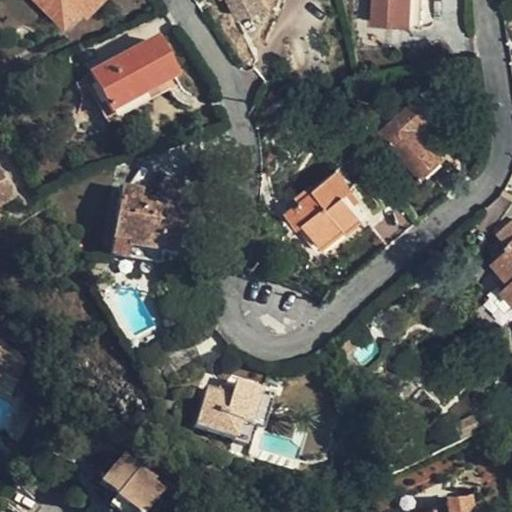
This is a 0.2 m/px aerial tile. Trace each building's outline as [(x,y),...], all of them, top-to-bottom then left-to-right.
[(42,0),(67,24),(83,7),(90,0),(42,0)] [(105,0),(90,0),(83,7),(90,15),(105,0)] [(229,0),(239,16),(267,2),(265,0),(229,0)] [(372,0),(371,24),(409,27),(410,0),(372,0)] [(175,79),(154,41),(88,77),(109,115),(175,79)] [(437,110),(421,93),(379,132),(423,178),(444,158),(417,128),(437,110)] [(364,216),(353,204),(345,193),(350,189),(352,188),(336,168),(314,186),(315,189),(285,212),(298,228),(305,222),(317,238),(340,220),(347,229),(364,216)] [(0,179),(0,206),(12,200),(0,179)] [(358,199),(350,189),(345,193),(353,204),(358,199)] [(123,250),(159,256),(174,259),(181,218),(150,212),(137,210),(138,202),(140,194),(118,191),(109,244),(110,245),(124,246),(123,250)] [(151,205),(138,202),(137,210),(150,212),(151,205)] [(317,253),(347,229),(340,220),(317,238),(305,222),(298,228),(317,253)] [(493,260),(511,281),(511,236),(507,241),(510,244),(493,260)] [(157,268),(159,256),(123,250),(124,246),(110,245),(108,260),(157,268)] [(511,298),(511,281),(502,288),(511,298)] [(355,333),(343,344),(351,354),(363,343),(355,333)] [(199,365),(191,342),(165,359),(177,379),(199,365)] [(0,376),(18,384),(25,364),(0,353),(0,376)] [(229,398),(204,389),(191,430),(233,444),(239,424),(250,428),(261,393),(233,385),(229,398)] [(273,397),(261,393),(250,428),(262,431),(273,397)] [(460,418),(451,422),(454,431),(464,426),(460,418)] [(108,509),(111,511),(147,511),(162,494),(152,485),(154,480),(122,455),(98,484),(115,498),(108,509)] [(391,461),(378,467),(382,478),(396,470),(391,461)] [(362,467),(352,471),(354,480),(365,477),(362,467)]
